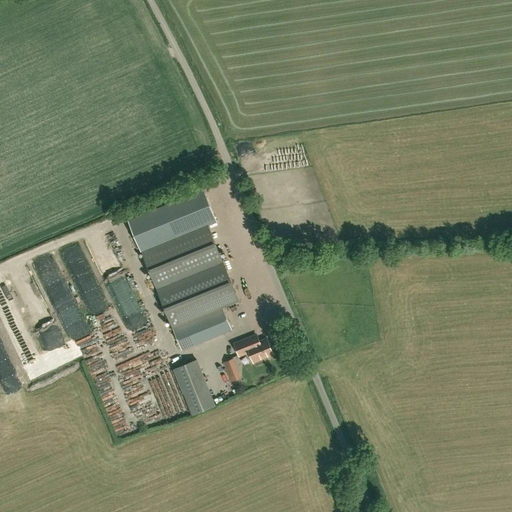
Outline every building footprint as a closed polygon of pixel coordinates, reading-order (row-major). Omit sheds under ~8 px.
[(187,205),(133,227),(182,350),(232,330),(223,307),(239,300),(209,225),(218,221),(205,189),(184,197),(187,205)] [(112,248),(93,257),(118,310),(137,301),(129,285),(135,282),(132,275),(126,278),(112,248)] [(61,311),(66,328),(81,323),(76,306),(61,311)] [(101,324),(104,331),(120,324),(117,317),(101,324)] [(253,362),(273,354),(267,339),(255,344),(252,337),(235,344),(239,355),(249,351),(253,362)] [(226,369),(235,365),(233,359),(224,362),(226,369)] [(213,406),(197,360),(174,369),(191,414),(213,406)]
